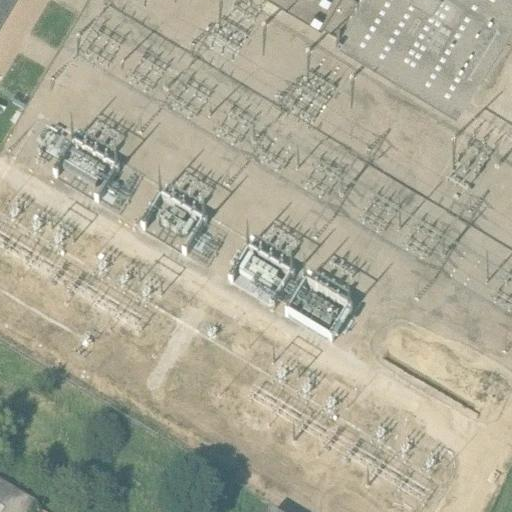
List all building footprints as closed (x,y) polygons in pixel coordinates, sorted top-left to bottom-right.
[(0,0),(0,15),(9,0),(0,0)] [(511,0),(276,0),(457,109),(511,18),(511,0)] [(95,182),(108,182),(107,166),(88,167),(88,148),(69,149),(70,170),(95,169),(95,182)] [(233,281),(280,306),(296,275),(250,250),(233,281)] [(0,511),(33,511),(36,508),(0,486),(0,511)]
